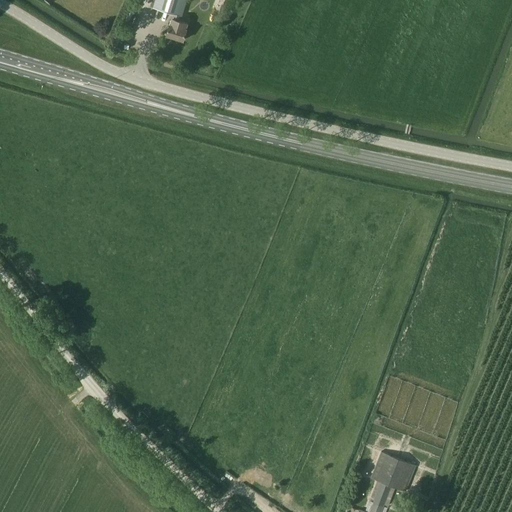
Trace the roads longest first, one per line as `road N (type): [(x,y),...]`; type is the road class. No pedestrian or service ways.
road 1 (unclassified): [(511,166),(137,82),(0,5)]
road 2 (unclassified): [(227,511),(105,393),(0,266)]
road 3 (primary): [(511,186),(230,126)]
road 4 (primary): [(230,126),(0,54)]
road 5 (primary): [(0,66),(230,126)]
